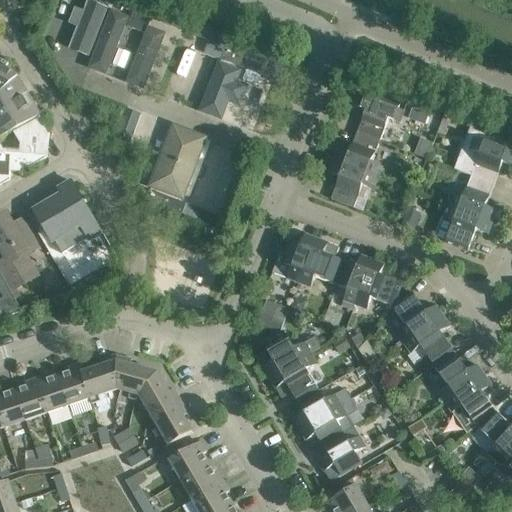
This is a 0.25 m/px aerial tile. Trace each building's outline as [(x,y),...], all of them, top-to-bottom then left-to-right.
[(113,0),(113,2),(131,9),(125,24),(141,31),(147,16),(151,6),(136,0),(113,0)] [(74,5),(68,20),(79,24),(70,47),(88,55),(106,10),(88,3),(87,4),(85,10),(74,5)] [(151,6),(147,16),(189,33),(189,32),(193,22),(151,6)] [(109,7),(89,60),(87,66),(89,67),(104,73),(128,15),(109,7)] [(189,32),(189,33),(208,40),(203,53),(217,58),(225,35),(213,30),(193,22),(189,32)] [(146,25),(126,82),(143,89),(163,32),(146,25)] [(225,35),(217,58),(262,76),(270,53),(225,35)] [(1,64),(0,63),(0,92),(17,77),(17,76),(8,67),(9,65),(4,61),(1,64)] [(198,108),(198,109),(221,118),(231,92),(243,97),(247,87),(235,82),(236,79),(239,72),(215,63),(198,108)] [(0,138),(13,131),(39,115),(26,93),(17,77),(0,92),(0,94),(2,99),(0,100),(0,138)] [(357,132),(380,141),(388,119),(399,123),(404,111),(359,94),(355,106),(366,110),(357,132)] [(115,138),(129,144),(141,115),(127,109),(115,138)] [(0,142),(0,185),(10,179),(11,172),(11,167),(17,168),(20,173),(21,173),(48,157),(38,141),(50,135),(50,133),(39,115),(13,131),(21,144),(20,150),(4,150),(0,142)] [(149,183),(151,183),(182,195),(203,138),(173,127),(171,126),(149,183)] [(338,150),(333,162),(378,179),(381,172),(382,167),(371,163),(380,141),(357,132),(349,154),(338,150)] [(471,177),(494,185),(503,163),(511,166),(511,153),(496,147),(498,142),(475,133),(461,168),(459,167),(457,172),(471,177)] [(340,177),(331,199),(354,208),(362,186),(373,190),(378,179),(333,162),(329,173),(340,177)] [(450,198),(447,206),(492,223),(496,211),(486,207),(494,185),(471,177),(462,198),(451,194),(450,198)] [(88,239),(102,231),(73,182),(59,190),(62,195),(37,210),(62,253),(87,238),(88,239)] [(182,215),(186,204),(149,189),(145,200),(182,215)] [(186,204),(182,215),(199,221),(203,211),(186,204)] [(454,221),(445,243),(468,252),(477,230),(488,234),(492,223),(447,206),(443,217),(454,221)] [(408,209),(402,225),(413,229),(417,218),(415,212),(408,209)] [(223,219),(203,211),(199,221),(208,225),(219,229),(223,219)] [(0,272),(15,299),(20,296),(16,288),(24,283),(22,280),(35,272),(23,251),(35,244),(22,220),(13,225),(5,212),(0,215),(0,248),(2,252),(0,253),(0,272)] [(219,229),(208,225),(204,236),(215,240),(219,229)] [(287,279),(299,283),(317,239),(305,234),(301,245),(290,241),(281,264),(292,268),(287,279)] [(315,277),(337,286),(346,263),(324,254),(328,243),(317,239),(299,283),(306,286),(311,288),(315,277)] [(355,306),(373,260),(361,256),(357,267),(346,263),(337,286),(348,290),(344,301),(355,306)] [(373,260),(355,306),(367,310),(371,299),(393,307),(402,296),(399,293),(402,284),(380,276),(384,265),(373,260)] [(0,286),(13,314),(22,311),(15,299),(0,272),(0,286)] [(397,333),(404,344),(443,316),(436,306),(426,313),(413,293),(405,298),(402,296),(393,307),(406,327),(397,333)] [(266,301),(262,313),(284,321),(289,309),(266,301)] [(280,333),(284,321),(262,313),(257,324),(276,331),(280,333)] [(421,347),(434,367),(454,352),(441,333),(450,326),(443,316),(404,344),(411,354),(421,347)] [(269,378),(311,354),(321,348),(315,337),(294,349),(284,332),(263,344),(267,351),(257,357),(269,378)] [(334,343),(340,354),(350,348),(344,337),(334,343)] [(438,393),(445,403),(485,375),(477,365),(468,371),(454,352),(434,367),(447,386),(438,393)] [(292,393),(298,403),(319,391),(307,371),(317,365),(311,354),(269,378),(282,399),(292,393)] [(103,366),(82,373),(91,399),(117,390),(117,356),(101,361),(103,366)] [(117,390),(140,396),(158,373),(130,365),(132,360),(117,356),(117,390)] [(69,406),(91,399),(82,373),(80,364),(69,368),(70,372),(58,375),(69,406)] [(383,364),(372,371),(380,384),(391,378),(383,364)] [(361,368),(356,371),(360,377),(365,374),(361,368)] [(158,373),(140,396),(153,418),(181,402),(174,389),(169,392),(158,373)] [(46,376),(36,379),(47,413),(69,406),(58,375),(47,379),(46,376)] [(468,435),(477,428),(496,411),(495,411),(482,392),(492,385),(485,375),(445,403),(468,435)] [(27,386),(15,390),(26,421),(47,413),(36,379),(25,383),(27,386)] [(300,430),(352,400),(345,389),(325,401),(319,391),(298,403),(304,413),(294,419),(300,430)] [(0,416),(4,428),(26,421),(15,390),(4,394),(3,390),(0,391),(0,416)] [(316,435),(322,445),(353,427),(348,417),(358,410),(352,400),(300,430),(306,441),(316,435)] [(188,414),(181,402),(153,418),(169,446),(175,442),(192,432),(184,417),(188,414)] [(386,407),(379,411),(382,416),(387,417),(391,415),(386,407)] [(487,454),(497,463),(511,446),(511,427),(496,411),(477,428),(495,445),(487,454)] [(416,413),(406,419),(411,427),(421,420),(416,413)] [(411,427),(408,429),(411,433),(413,437),(414,437),(426,429),(421,420),(411,427)] [(106,427),(98,429),(102,446),(110,444),(106,427)] [(366,448),(353,427),(322,445),(328,455),(318,461),(330,482),(361,464),(356,454),(366,448)] [(115,438),(123,453),(138,444),(130,429),(115,438)] [(169,460),(181,481),(209,464),(203,454),(206,452),(200,442),(183,452),(169,460)] [(85,455),(98,451),(96,443),(83,448),(85,455)] [(157,446),(148,452),(150,456),(159,450),(157,446)] [(511,446),(497,463),(511,476),(511,446)] [(85,455),(83,448),(70,452),(72,460),(85,455)] [(132,467),(147,459),(142,451),(127,460),(132,467)] [(40,468),(53,466),(52,458),(39,460),(40,468)] [(40,468),(39,460),(25,461),(26,469),(40,468)] [(209,464),(181,481),(193,501),(224,482),(218,473),(215,475),(209,464)] [(0,477),(10,475),(7,467),(0,469),(0,477)] [(471,470),(463,479),(472,488),(480,479),(471,470)] [(399,488),(406,484),(399,472),(392,476),(399,488)] [(53,477),(58,489),(65,487),(61,474),(53,477)] [(9,481),(0,484),(0,508),(16,503),(9,481)] [(193,501),(199,511),(218,511),(232,504),(226,493),(229,491),(224,482),(193,501)] [(406,500),(413,496),(406,484),(399,488),(406,500)] [(357,511),(368,506),(356,486),(325,504),(329,511),(357,511)] [(70,500),(65,487),(58,489),(62,503),(70,500)] [(133,493),(140,505),(147,501),(140,489),(133,493)] [(140,505),(144,511),(153,511),(147,501),(140,505)] [(0,511),(18,511),(16,503),(0,508),(0,511)]
